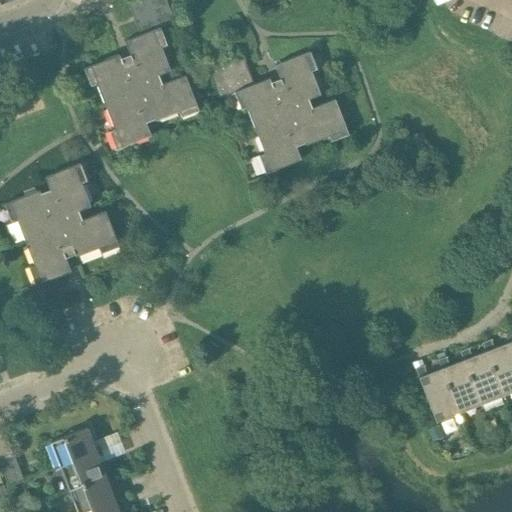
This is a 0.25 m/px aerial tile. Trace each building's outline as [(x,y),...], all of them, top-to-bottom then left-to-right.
[(133,0),(127,3),(135,23),(139,34),(124,40),(133,63),(124,66),(119,53),(89,65),(121,147),(151,135),(146,122),(155,119),(155,121),(195,104),(183,74),(160,84),(156,75),(170,70),(154,29),(174,21),(165,0),(133,0)] [(254,85),(249,71),(242,53),(207,66),(220,98),(240,91),(271,171),(301,159),(296,146),(304,143),(305,144),(346,129),(335,99),(312,108),(308,99),(320,94),(304,54),(274,66),(283,89),(274,92),(269,79),(254,85)] [(67,307),(55,276),(70,270),(61,247),(70,243),(75,255),(116,239),(105,211),(82,220),(78,211),(90,206),(74,165),(44,176),(49,190),(41,193),(39,190),(10,201),(40,280),(20,288),(32,320),(67,307)] [(482,342),(485,350),(503,396),(511,392),(511,352),(508,342),(495,347),(492,339),(482,342)] [(460,351),(463,359),(480,405),(503,396),(485,350),(472,355),(469,347),(460,351)] [(437,360),(440,368),(458,413),(480,405),(463,359),(450,364),(447,356),(437,360)] [(415,368),(423,365),(421,360),(413,363),(415,368)] [(436,422),(458,413),(440,368),(427,373),(424,365),(415,368),(436,422)] [(427,430),(432,441),(442,437),(437,426),(427,430)] [(50,441),(59,465),(97,451),(88,427),(50,441)] [(97,436),(101,457),(122,452),(118,431),(97,436)] [(106,473),(97,451),(59,465),(68,488),(106,473)] [(16,454),(0,460),(0,463),(8,485),(25,478),(16,454)] [(68,488),(77,511),(115,497),(106,473),(68,488)] [(29,492),(13,498),(17,508),(26,505),(33,502),(29,492)] [(120,511),(115,497),(77,511),(120,511)]
